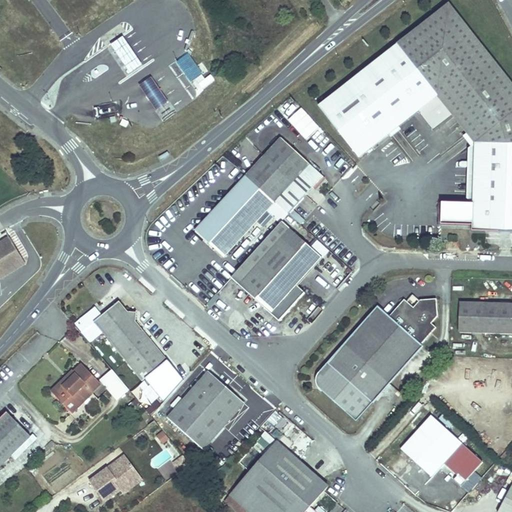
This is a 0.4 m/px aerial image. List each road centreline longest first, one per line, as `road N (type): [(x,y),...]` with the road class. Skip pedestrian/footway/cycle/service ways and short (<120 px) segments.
road 1 (unclassified): [(273,375),(376,262),(511,264)]
road 2 (unclassified): [(122,244),(273,375)]
road 3 (secondary): [(185,164),(323,44)]
road 4 (unclassified): [(273,375),(346,450),(371,488)]
road 5 (unknown): [(400,389),(440,339),(445,262)]
road 6 (unclassified): [(0,84),(70,148),(93,188)]
